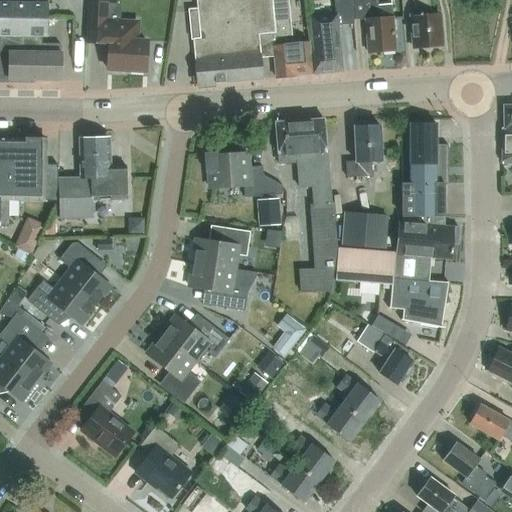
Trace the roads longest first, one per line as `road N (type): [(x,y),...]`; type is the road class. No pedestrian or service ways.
road 1 (residential): [(349,511),(452,369),(476,294),(473,91)]
road 2 (residential): [(183,107),(162,265),(28,447)]
road 3 (tertiary): [(473,91),(183,107)]
road 4 (tertiary): [(183,107),(0,108)]
